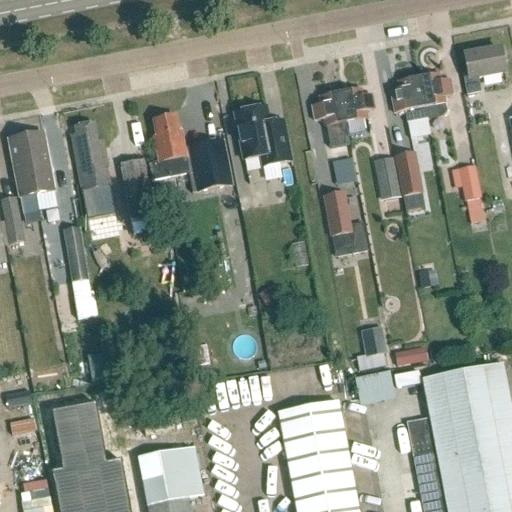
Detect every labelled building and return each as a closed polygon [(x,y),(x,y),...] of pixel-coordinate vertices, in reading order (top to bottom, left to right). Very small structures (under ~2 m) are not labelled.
[(467,97),(481,95),(479,80),(504,75),(500,51),(465,58),(469,76),(463,77),(467,97)] [(419,80),(426,122),(427,122),(440,120),(446,111),(445,106),(446,106),(444,98),(453,97),(450,82),(441,83),(440,76),(419,80)] [(407,126),(426,122),(419,80),(398,84),(400,92),(390,93),(393,108),(403,106),(404,114),(405,114),(407,126)] [(340,95),(346,126),(367,122),(365,114),(374,112),(371,97),(362,99),(361,92),(340,95)] [(348,136),(346,126),(340,95),(320,99),(321,107),(312,109),(315,123),(324,122),(325,129),(326,129),(327,134),(334,139),(348,136)] [(261,160),(263,170),(291,164),(285,137),(272,140),(266,110),(235,116),(244,163),(261,160)] [(155,124),(158,138),(154,139),(159,164),(149,166),(152,184),(188,177),(192,196),(231,188),(222,145),(185,152),(181,133),(177,134),(174,120),(155,124)] [(77,137),(71,138),(82,194),(87,223),(117,218),(108,170),(103,143),(97,144),(94,126),(75,129),(77,137)] [(36,197),(36,198),(39,214),(41,224),(59,220),(43,136),(24,140),(25,140),(31,173),(32,173),(36,197)] [(31,173),(25,140),(24,140),(9,143),(20,201),(36,198),(36,197),(32,173),(31,173)] [(401,199),(422,196),(414,155),(394,158),(401,199)] [(333,163),(338,186),(358,182),(354,158),(333,163)] [(399,200),(392,159),(377,162),(384,203),(399,200)] [(130,222),(135,221),(155,217),(144,163),(119,167),(130,222)] [(463,203),(480,200),(474,169),(457,172),(463,203)] [(331,239),(351,236),(352,236),(344,195),(322,199),(329,240),(331,239)] [(9,248),(24,245),(15,200),(0,203),(9,248)] [(88,281),(80,231),(64,234),(78,321),(97,319),(90,281),(88,281)] [(354,255),(351,236),(331,239),(334,259),(354,255)] [(436,273),(418,276),(421,291),(439,288),(436,273)] [(274,287),(261,296),(270,308),(282,300),(274,287)] [(381,336),(362,340),(365,357),(384,354),(381,336)] [(423,511),(511,511),(511,421),(502,367),(423,383),(430,421),(407,426),(423,511)] [(361,407),(398,402),(394,374),(358,378),(361,407)] [(338,402),(337,393),(311,397),(312,407),(338,402)] [(28,394),(5,399),(8,411),(31,407),(28,394)] [(295,511),(357,511),(338,406),(278,417),(295,511)] [(107,465),(96,407),(52,415),(63,474),(52,475),(58,511),(130,511),(121,462),(107,465)] [(31,442),(37,441),(35,421),(12,424),(15,442),(23,441),(21,429),(29,428),(31,442)] [(147,511),(189,511),(187,502),(203,499),(194,450),(137,461),(146,509),(147,511)]
